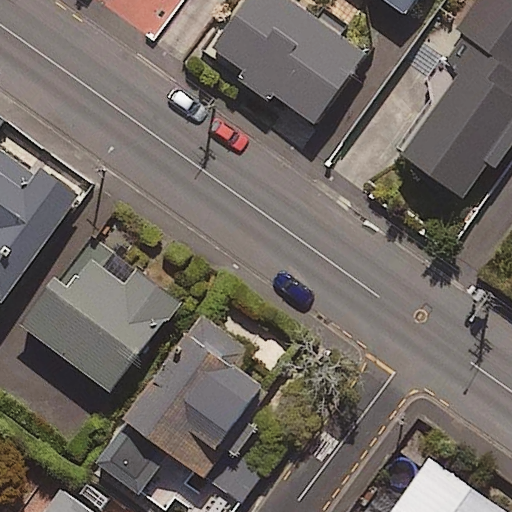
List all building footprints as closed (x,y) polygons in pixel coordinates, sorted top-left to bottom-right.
[(369,49),(297,0),(248,0),(215,50),(320,122),(369,49)] [(417,0),(393,0),(410,12),(417,0)] [(511,0),(475,0),(458,27),(483,44),(408,156),(477,202),(511,149),(511,0)] [(0,294),(10,301),(81,196),(0,140),(0,129),(3,126),(0,123),(0,294)] [(130,284),(84,248),(27,322),(114,390),(192,289),(151,257),(130,284)] [(231,511),(264,464),(227,439),(266,382),(240,365),(263,332),(236,314),(225,330),(202,314),(101,462),(170,509),(178,498),(190,505),(185,511),(231,511)] [(510,511),(433,458),(394,511),(510,511)] [(102,511),(65,486),(46,511),(102,511)]
